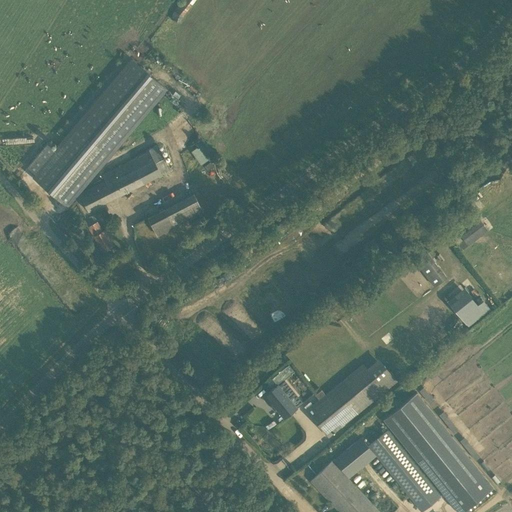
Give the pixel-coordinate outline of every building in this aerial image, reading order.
[(66,205),(166,88),(132,59),(55,150),(47,144),(27,167),(35,174),(33,177),(66,205)] [(201,137),(194,143),(196,146),(190,151),(200,164),(214,154),(201,137)] [(157,144),(144,151),(101,175),(104,180),(79,194),(88,211),(169,167),(157,144)] [(193,193),(163,209),(148,217),(157,235),(203,212),(193,193)] [(471,211),(471,210),(468,205),(437,228),(441,234),(446,230),(449,234),(476,214),(473,209),(471,211)] [(480,220),(460,235),(468,245),(488,230),(480,220)] [(102,252),(111,247),(114,245),(108,235),(112,233),(109,227),(102,230),(97,221),(88,227),(102,252)] [(357,232),(310,258),(319,273),(365,247),(357,232)] [(471,247),(475,253),(494,240),(490,234),(471,247)] [(413,259),(434,286),(446,277),(426,250),(422,246),(410,255),(413,259)] [(119,267),(127,261),(122,255),(114,261),(119,267)] [(477,304),(460,317),(468,327),(490,309),(483,300),(477,304)] [(328,437),(383,392),(361,364),(325,394),(321,389),(315,394),(318,399),(306,409),(328,437)] [(284,418),(296,408),(277,385),(263,397),(269,404),(271,402),(284,418)] [(427,405),(434,399),(423,386),(416,392),(427,405)] [(383,419),(458,511),(461,511),(493,487),(416,392),(383,419)] [(451,435),(458,429),(443,410),(436,416),(451,435)] [(368,446),(402,487),(381,507),(385,511),(406,511),(415,504),(421,511),(441,496),(387,430),(368,446)] [(339,511),(381,511),(332,460),(310,480),(339,511)]
